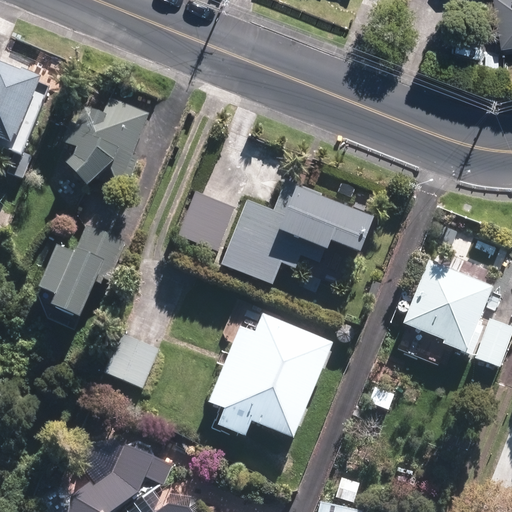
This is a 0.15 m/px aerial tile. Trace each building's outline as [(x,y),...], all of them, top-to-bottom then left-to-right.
[(511,45),(511,0),(500,0),(508,46),(511,45)] [(0,135),(13,141),(35,84),(0,70),(0,135)] [(113,163),(117,151),(129,156),(144,117),(103,102),(97,117),(87,113),(76,144),(84,147),(83,151),(70,162),(91,184),(113,163)] [(281,216),(250,204),(226,264),(269,281),(278,260),(293,266),(298,254),(316,261),(325,238),(359,252),(370,224),(290,193),(281,216)] [(121,247),(90,234),(61,307),(83,316),(106,260),(114,263),(121,247)] [(487,292),(430,267),(405,323),(463,348),(487,292)] [(330,346),(265,319),(256,340),(249,337),(221,404),(294,434),(330,346)] [(511,330),(490,323),(477,358),(499,365),(511,330)] [(157,353),(131,342),(118,373),(144,383),(157,353)] [(374,382),(367,402),(388,409),(395,390),(374,382)] [(82,494),(77,487),(73,511),(188,511),(187,511),(167,507),(159,511),(140,511),(131,497),(137,493),(153,458),(128,449),(115,475),(82,494)]
